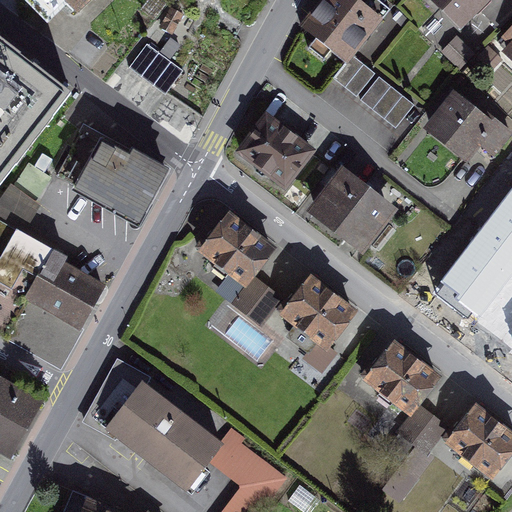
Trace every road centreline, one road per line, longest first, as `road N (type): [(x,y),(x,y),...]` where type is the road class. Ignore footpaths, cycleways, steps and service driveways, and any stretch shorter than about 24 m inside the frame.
road 1 (residential): [(198,169),(511,409)]
road 2 (residential): [(7,511),(198,169)]
road 3 (residential): [(0,18),(198,169)]
road 4 (residential): [(198,169),(289,0)]
